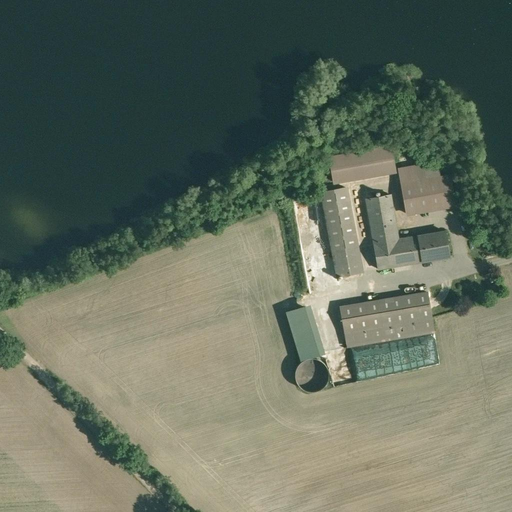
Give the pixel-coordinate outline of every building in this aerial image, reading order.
[(390,146),(330,157),(335,183),(395,172),(390,146)] [(450,176),(402,184),(407,214),(455,205),(450,176)] [(346,188),(322,192),(338,276),(362,271),(346,188)] [(390,194),(367,198),(375,244),(374,244),(378,269),(422,261),(418,236),(398,240),(390,194)] [(446,232),(418,236),(422,261),(450,256),(446,232)] [(311,296),(339,291),(338,283),(332,284),(333,286),(326,287),(327,290),(323,291),(321,283),(316,284),(316,283),(309,284),(311,296)] [(428,292),(341,307),(348,347),(435,333),(428,292)] [(305,309),(286,315),(299,364),(319,359),(305,309)] [(328,386),(329,379),(328,373),(324,367),(318,364),(312,362),(305,364),(300,368),(296,373),(295,380),(296,386),(300,392),(306,396),(312,397),(319,395),(324,391),(328,386)] [(129,382),(110,392),(116,403),(113,405),(120,418),(130,413),(131,415),(137,412),(139,415),(145,412),(129,382)]
